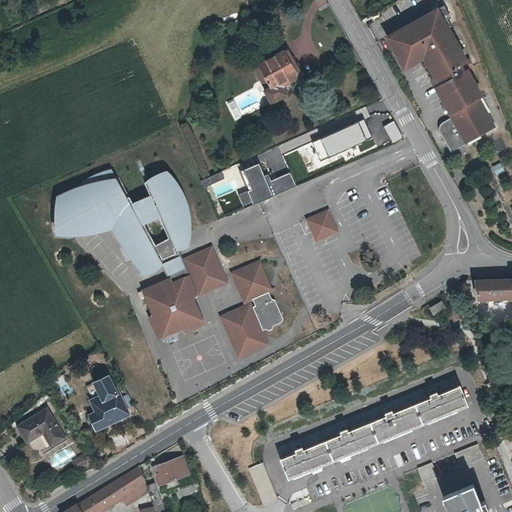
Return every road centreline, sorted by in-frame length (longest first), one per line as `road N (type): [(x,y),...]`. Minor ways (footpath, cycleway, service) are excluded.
road 1 (residential): [(189,425),(447,277)]
road 2 (residential): [(457,214),(339,0)]
road 3 (residential): [(43,511),(189,425)]
